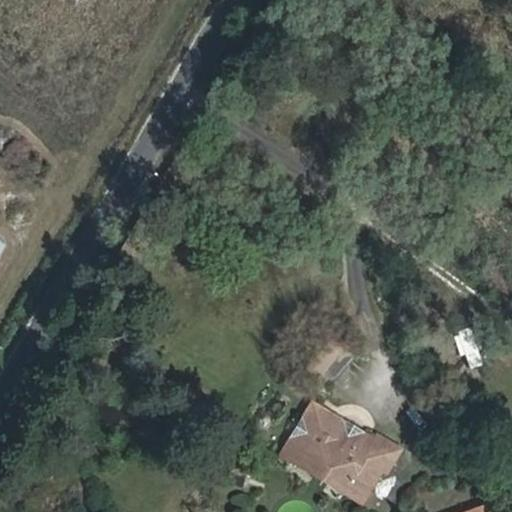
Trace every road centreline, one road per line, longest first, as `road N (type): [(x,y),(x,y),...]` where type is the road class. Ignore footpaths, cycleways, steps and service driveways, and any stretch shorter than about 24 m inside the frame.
road 1 (tertiary): [(243,0),(0,422)]
road 2 (unknown): [(399,429),(334,201),(285,153),(192,86)]
